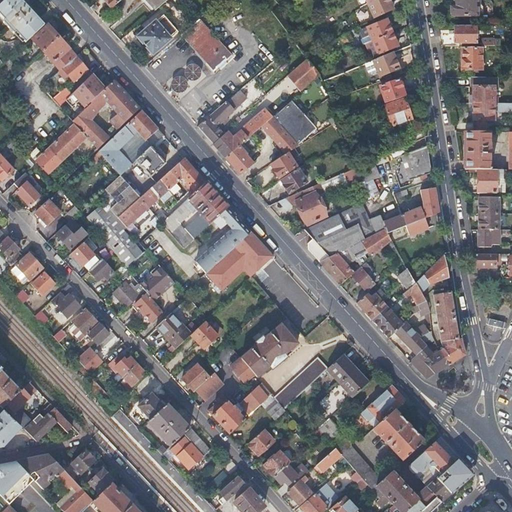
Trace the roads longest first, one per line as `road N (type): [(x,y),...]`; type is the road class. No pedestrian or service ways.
road 1 (primary): [(406,378),(65,0)]
road 2 (residential): [(0,204),(283,511)]
road 3 (tertiary): [(483,374),(416,0)]
